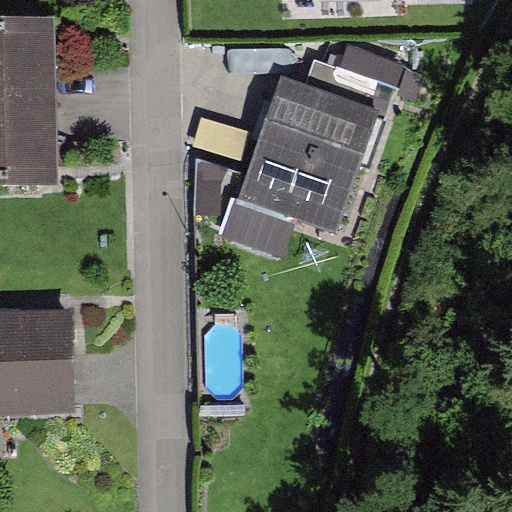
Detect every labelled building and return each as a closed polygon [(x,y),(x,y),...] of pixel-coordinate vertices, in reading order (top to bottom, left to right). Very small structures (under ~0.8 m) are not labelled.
[(0,100),(54,99),(52,21),(0,22),(0,100)] [(282,85),(239,204),(337,240),(380,121),(282,85)] [(0,178),(56,177),(54,99),(0,100),(0,178)] [(211,130),(209,156),(255,160),(257,134),(211,130)] [(214,166),(193,217),(226,231),(247,180),(214,166)] [(69,306),(0,307),(0,397),(71,396),(69,306)]
